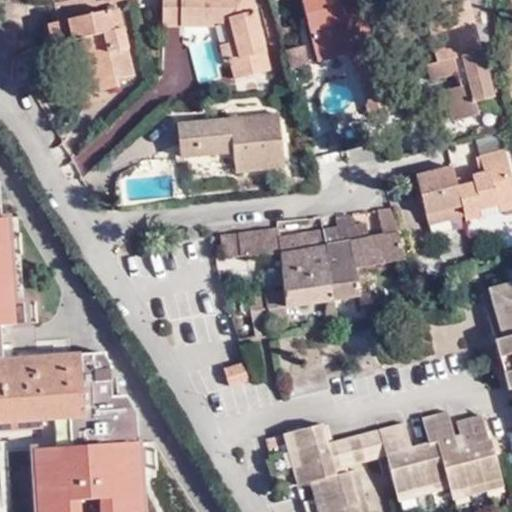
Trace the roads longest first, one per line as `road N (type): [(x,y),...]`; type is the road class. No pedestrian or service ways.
road 1 (residential): [(83,225),(144,313),(255,511)]
road 2 (residential): [(83,225),(358,196)]
road 3 (residential): [(0,91),(83,225)]
